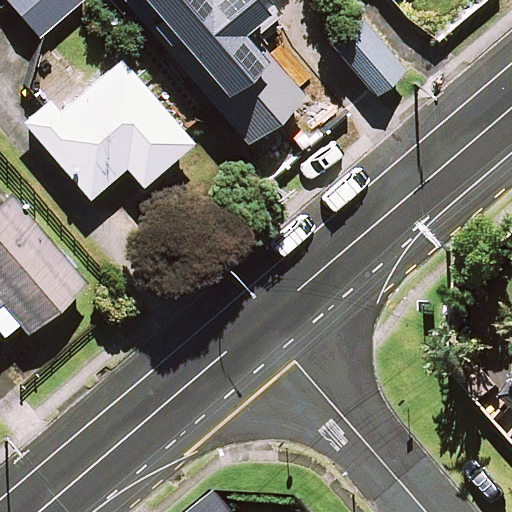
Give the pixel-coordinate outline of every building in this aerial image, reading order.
[(75,0),(6,0),(36,34),(75,0)] [(117,0),(211,102),(245,140),(298,91),(241,27),(270,0),(117,0)] [(402,64),(361,19),(327,50),(368,94),(402,64)] [(187,139),(116,57),(57,108),(47,96),(20,118),(84,193),(121,161),(138,181),(187,139)] [(79,279),(2,190),(0,191),(0,331),(8,340),(79,279)]
